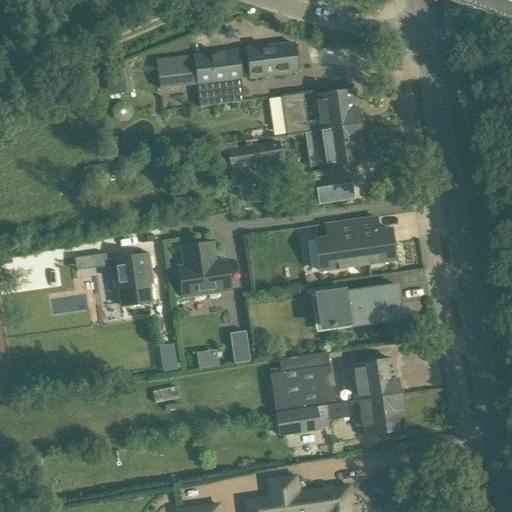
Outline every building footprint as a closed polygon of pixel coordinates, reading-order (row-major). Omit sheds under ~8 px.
[(196,84),(196,86),(199,107),(243,102),(239,72),(247,71),(248,78),(297,72),(293,44),(244,50),(244,51),(237,52),(236,51),(156,61),(159,89),(196,84)] [(105,67),(109,96),(130,94),(127,64),(105,67)] [(358,125),(353,91),(304,98),(303,93),(281,96),(287,135),(307,132),(358,125)] [(363,160),(358,125),(307,132),(308,139),(319,137),(323,166),(363,160)] [(279,143),(228,152),(231,168),(282,158),(279,143)] [(110,176),(107,163),(82,168),(85,182),(110,176)] [(317,206),(353,200),(351,184),(315,189),(317,206)] [(389,230),(377,231),(375,218),(324,225),(326,238),(314,240),(318,273),(394,262),(389,230)] [(177,268),(181,298),(229,292),(225,261),(214,263),(211,244),(181,248),(183,267),(177,268)] [(147,255),(110,261),(114,289),(117,288),(120,307),(150,303),(148,284),(151,284),(147,255)] [(348,325),(361,323),(362,324),(384,321),(387,334),(410,330),(408,320),(403,321),(397,285),(346,293),(346,291),(309,297),(309,298),(318,296),(323,329),(348,325)] [(244,332),(229,334),(233,365),(249,363),(244,332)] [(173,344),(158,346),(162,372),(177,370),(173,344)] [(327,353),(268,362),(275,410),(335,401),(327,353)] [(352,366),(357,400),(397,394),(392,361),(352,366)] [(154,403),(179,398),(177,387),(152,392),(154,403)] [(402,430),(397,394),(357,400),(360,420),(354,421),(355,428),(361,427),(362,436),(402,430)] [(315,408),(315,410),(318,428),(319,429),(331,427),(330,421),(349,417),(346,403),(315,408)] [(318,428),(315,410),(276,417),(279,435),(318,428)] [(26,468),(36,471),(40,460),(29,457),(26,468)] [(272,498),(247,502),(248,511),(305,511),(326,509),(326,511),(356,511),(352,485),(299,493),(297,478),(269,482),(272,498)]
